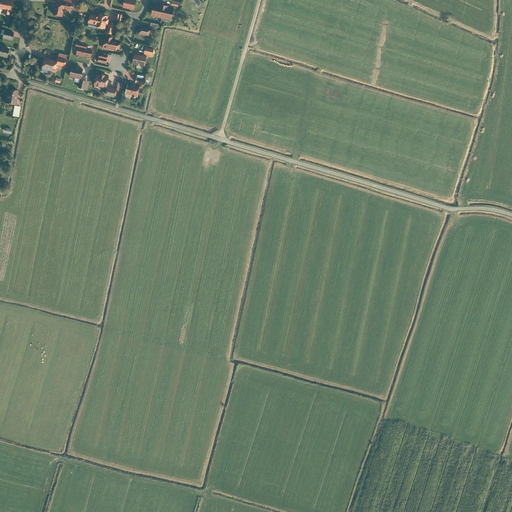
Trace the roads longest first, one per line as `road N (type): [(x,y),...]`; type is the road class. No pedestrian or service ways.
road 1 (track): [(157,121),(449,207),(511,215)]
road 2 (residential): [(14,78),(157,121)]
road 3 (track): [(259,0),(219,139)]
